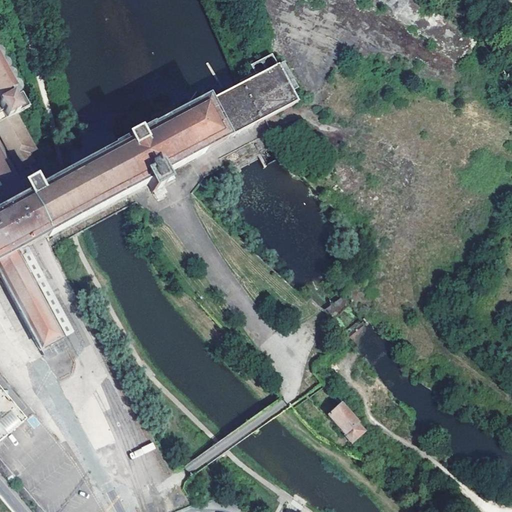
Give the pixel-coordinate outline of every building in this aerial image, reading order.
[(41,351),(63,340),(17,253),(71,224),(146,185),(152,194),(155,193),(161,189),(164,187),(159,178),(225,142),(265,120),(297,103),(291,92),(278,67),(272,55),(250,66),(255,75),(239,84),(239,85),(208,102),(207,101),(110,153),(76,171),(63,178),(38,191),(25,166),(27,164),(20,148),(24,146),(19,136),(26,133),(19,118),(31,112),(0,53),(0,135),(3,142),(0,143),(0,152),(26,201),(0,214),(0,274),(0,275),(41,351)] [(278,67),(291,92),(298,88),(285,63),(278,67)] [(0,214),(26,201),(0,152),(0,214)] [(63,340),(41,351),(46,361),(68,349),(63,340)] [(0,440),(22,421),(0,394),(0,440)] [(364,432),(341,405),(328,416),(351,443),(364,432)] [(353,456),(362,461),(364,457),(356,452),(353,456)]
